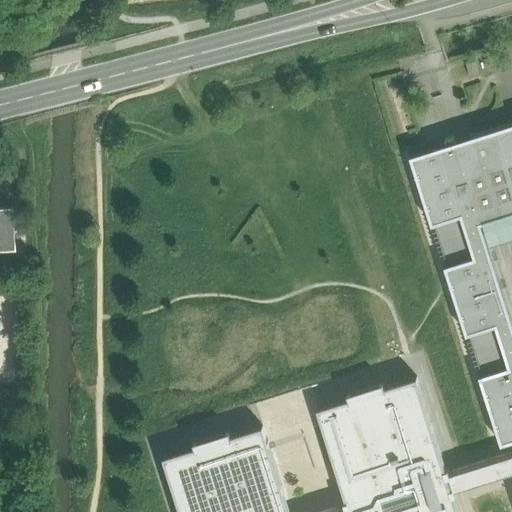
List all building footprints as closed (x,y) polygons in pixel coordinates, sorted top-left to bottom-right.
[(511,317),(482,221),(484,220),(511,211),(511,121),(456,140),(455,135),(445,138),(447,142),(411,154),(432,223),(436,222),(449,263),(445,264),(467,333),(470,331),(483,373),(480,374),(502,442),(511,438),(511,317)] [(11,206),(0,206),(0,249),(14,249),(11,206)] [(511,250),(511,211),(484,220),(495,256),(511,250)] [(350,397),(318,407),(347,499),(344,500),(346,505),(350,503),(352,511),(460,511),(455,494),(457,494),(455,489),(451,490),(446,473),(450,472),(449,467),(447,468),(418,376),(386,386),(350,397)] [(348,392),(350,397),(386,386),(384,381),(348,392)] [(196,446),(164,455),(181,511),(291,511),(264,424),(232,434),(196,446)] [(196,446),(232,434),(230,429),(194,440),(196,446)] [(511,452),(450,472),(446,473),(451,490),(455,489),(511,471),(511,452)] [(352,511),(350,503),(346,505),(322,511),(352,511)]
